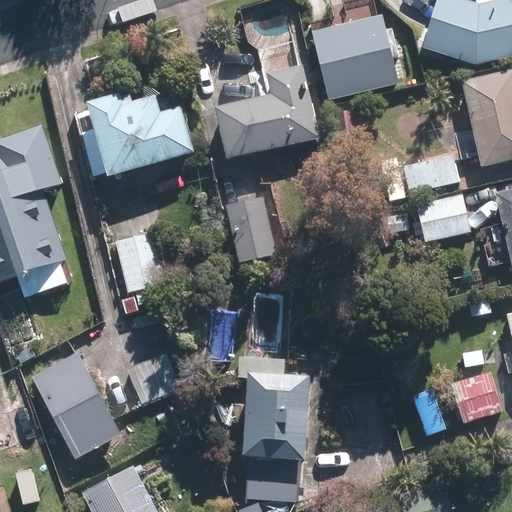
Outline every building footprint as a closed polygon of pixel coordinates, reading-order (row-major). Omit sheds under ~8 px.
[(445,0),(433,42),(486,58),(511,52),(511,0),(510,0),(488,5),(471,0),(445,0)] [(291,101),(224,115),(233,152),(324,133),(310,67),(285,72),(291,101)] [(511,75),(472,85),(490,161),(511,155),(511,75)] [(133,95),(101,104),(119,172),(203,149),(192,107),(175,111),(170,95),(135,105),(133,95)] [(0,280),(73,255),(49,188),(69,181),(49,126),(22,135),(1,143),(5,155),(0,156),(0,280)] [(458,155),(405,169),(411,193),(464,179),(458,155)] [(465,197),(419,208),(427,241),(473,230),(465,197)] [(265,199),(228,209),(241,260),(278,251),(265,199)] [(511,202),(502,205),(511,250),(511,202)] [(157,234),(123,242),(134,291),(169,282),(157,234)] [(253,294),(250,349),(281,351),(284,296),(253,294)] [(129,367),(145,404),(191,385),(175,348),(129,367)] [(85,355),(39,381),(58,414),(104,387),(85,355)] [(314,375),(262,370),(250,497),(302,502),(314,375)] [(498,377),(455,390),(464,420),(508,407),(498,377)] [(110,399),(63,421),(79,454),(126,432),(110,399)] [(164,511),(140,469),(94,494),(104,511),(164,511)] [(461,511),(451,480),(387,499),(390,511),(461,511)]
